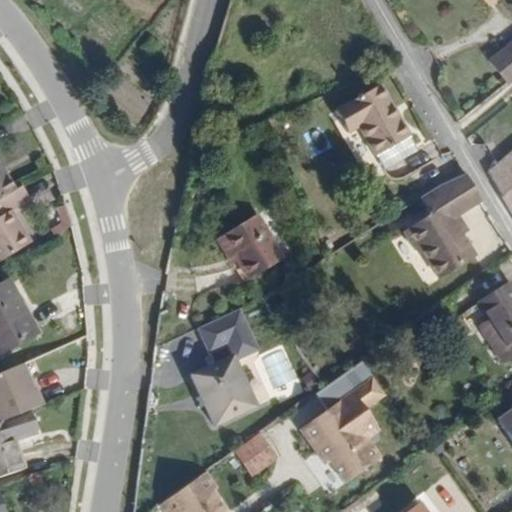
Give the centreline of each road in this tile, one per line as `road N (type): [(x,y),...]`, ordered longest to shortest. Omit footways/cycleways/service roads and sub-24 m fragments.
road 1 (unclassified): [(102,511),(128,342),(104,178)]
road 2 (residential): [(375,0),(511,237)]
road 3 (unclassified): [(215,0),(185,107),(165,142),(104,178)]
road 4 (unclassified): [(104,178),(34,51),(0,7)]
